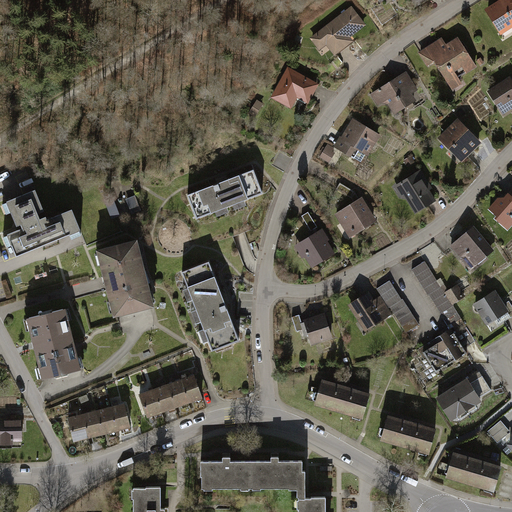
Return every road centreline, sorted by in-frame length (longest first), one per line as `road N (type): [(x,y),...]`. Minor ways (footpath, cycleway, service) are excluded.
road 1 (residential): [(263,291),(287,191),(327,121),(404,47),(472,0)]
road 2 (residential): [(511,171),(456,226),(330,289),(263,291)]
road 3 (track): [(221,0),(0,141)]
road 4 (residential): [(274,418),(221,421),(70,478)]
road 5 (residential): [(429,510),(415,493),(274,418)]
road 6 (residential): [(70,478),(0,333)]
road 7 (residential): [(274,418),(263,291)]
